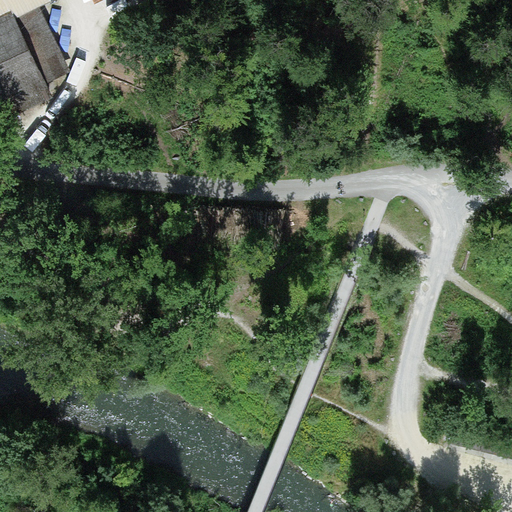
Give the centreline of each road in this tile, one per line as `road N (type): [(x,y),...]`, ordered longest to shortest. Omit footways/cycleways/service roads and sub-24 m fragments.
road 1 (track): [(405,435),(310,389),(239,323),(0,236)]
road 2 (track): [(391,178),(229,189),(0,165)]
road 3 (track): [(511,484),(425,455),(405,435),(402,410),(454,172)]
road 4 (track): [(511,180),(454,172),(391,178)]
